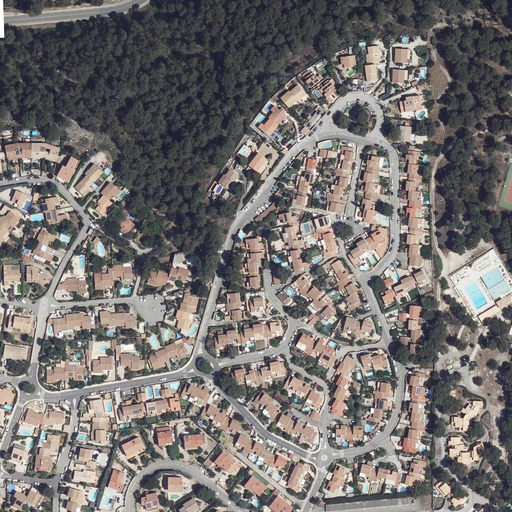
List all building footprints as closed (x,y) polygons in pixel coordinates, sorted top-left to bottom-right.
[(378,53),(381,53),(380,44),(369,46),(370,54),(367,54),(368,62),(379,60),(378,53)] [(407,63),(408,49),(396,48),(395,62),(407,63)] [(355,54),(343,56),(344,63),(344,67),(356,65),(355,54)] [(375,74),(377,74),(376,64),(365,66),(367,82),(376,81),(375,74)] [(404,84),(405,70),(393,69),(392,83),(404,84)] [(312,73),(319,82),(321,80),(314,71),(312,73)] [(312,87),(319,82),(312,73),(307,77),(308,80),(310,82),(309,83),(312,87)] [(338,90),(335,87),(333,89),(331,86),(333,85),(331,82),(323,88),(327,93),(325,95),(328,98),(338,90)] [(297,100),(306,92),(297,83),(289,91),(288,90),(281,98),(289,106),(297,99),(297,100)] [(405,101),(399,103),(401,113),(424,109),(423,106),(421,106),(419,96),(405,98),(405,101)] [(269,117),(271,118),(278,125),(286,115),(277,108),(269,117)] [(278,125),(271,118),(262,129),(270,136),(279,126),(278,125)] [(312,118),(307,124),(312,128),(317,122),(312,118)] [(406,126),(401,126),(400,133),(399,140),(411,141),(413,123),(406,122),(406,126)] [(304,127),(301,131),(306,136),(310,131),(304,127)] [(10,156),(15,155),(15,159),(20,158),(27,158),(31,158),(31,143),(27,142),(17,143),(5,145),(7,160),(10,159),(10,156)] [(60,147),(51,145),(44,143),(35,143),(31,143),(31,158),(33,158),(34,155),(40,154),(40,158),(43,158),(48,159),(48,156),(54,157),(53,160),(57,161),(60,147)] [(342,155),(341,159),(353,162),(355,153),(353,152),(351,152),(352,148),(342,146),(341,150),(343,150),(342,155)] [(405,163),(408,164),(417,165),(418,160),(417,160),(414,160),(415,155),(417,155),(420,155),(420,152),(410,151),(410,154),(408,154),(406,154),(405,163)] [(71,164),(73,165),(78,155),(69,152),(67,155),(74,157),(71,164)] [(261,167),(267,160),(259,153),(250,165),(261,174),(264,169),(261,167)] [(69,177),(73,165),(71,164),(74,157),(67,155),(65,162),(62,161),(57,172),(62,174),(63,171),(66,172),(65,175),(69,177)] [(369,169),(380,171),(381,167),(379,167),(381,157),(369,155),(367,164),(368,165),(370,165),(369,169)] [(318,160),(315,160),(309,158),(306,158),(304,162),(308,163),(307,170),(311,171),(312,168),(314,169),(316,169),(318,160)] [(353,162),(341,159),(340,164),(341,164),(343,164),(342,169),(340,169),(337,168),(337,172),(347,174),(348,170),(350,171),(351,171),(353,162)] [(75,186),(82,192),(88,186),(104,171),(95,162),(85,172),(87,174),(75,186)] [(420,170),(421,165),(417,165),(408,164),(408,173),(409,173),(411,173),(411,177),(417,178),(421,179),(421,175),(419,174),(416,174),(417,169),(419,170),(420,170)] [(365,172),(363,181),(367,182),(376,184),(376,179),(374,178),(375,174),(379,175),(380,171),(369,169),(367,168),(366,172),(365,172)] [(226,172),(221,178),(225,181),(223,183),(228,187),(232,183),(234,184),(241,175),(234,170),(229,175),(226,172)] [(311,171),(307,170),(305,177),(301,176),(301,181),(309,183),(313,183),(315,175),(313,174),(311,174),(311,171)] [(335,185),(344,187),(348,188),(350,179),(349,179),(346,178),(347,174),(337,172),(336,176),(338,176),(341,177),(340,181),(337,181),(336,181),(335,185)] [(299,190),(298,193),(303,194),(304,191),(307,192),(309,183),(301,181),(298,180),(297,185),(300,186),(299,190)] [(405,190),(409,190),(418,191),(418,187),(415,187),(415,181),(408,181),(406,181),(405,190)] [(361,190),(367,191),(369,192),(368,196),(378,198),(379,194),(374,193),(375,188),(378,189),(379,185),(376,184),(367,182),(366,186),(362,186),(361,190)] [(108,200),(113,195),(117,189),(110,183),(100,193),(103,195),(97,202),(100,204),(95,210),(101,215),(108,208),(112,203),(108,200)] [(327,197),(328,197),(331,198),(337,199),(338,195),(341,196),(342,196),(344,187),(335,185),(332,185),(331,189),(332,189),(334,190),(333,194),(331,194),(328,193),(327,197)] [(88,186),(82,192),(84,195),(91,189),(88,186)] [(32,196),(16,190),(12,202),(21,206),(23,202),(25,203),(26,198),(31,200),(32,196)] [(404,199),(410,200),(412,200),(411,204),(422,205),(422,202),(417,201),(417,196),(421,197),(421,192),(418,191),(409,190),(409,195),(405,195),(404,199)] [(303,194),(298,193),(297,200),(294,199),(293,204),(305,206),(307,197),(303,196),(303,194)] [(368,199),(365,199),(363,198),(361,208),(365,209),(373,210),(374,206),(372,205),(373,201),(377,202),(378,198),(368,196),(368,199)] [(42,203),(44,212),(46,212),(55,210),(55,205),(52,206),(52,204),(54,204),(58,203),(58,197),(45,199),(46,202),(42,203)] [(327,210),(339,213),(340,208),(344,209),(345,205),(340,204),(332,202),(331,207),(328,206),(327,210)] [(14,208),(4,203),(1,210),(7,215),(6,217),(4,219),(3,217),(2,216),(0,218),(0,224),(5,228),(6,229),(10,224),(13,226),(19,219),(10,212),(11,210),(14,208)] [(129,203),(121,211),(124,214),(132,205),(129,203)] [(411,208),(409,208),(407,207),(406,217),(410,217),(418,218),(419,213),(415,213),(416,208),(421,209),(422,205),(411,204),(411,208)] [(109,209),(108,208),(101,215),(103,216),(109,209)] [(57,209),(55,210),(46,212),(47,220),(51,220),(52,224),(68,221),(66,214),(58,216),(56,216),(56,214),(58,214),(57,209)] [(377,211),(373,210),(365,209),(364,213),(360,212),(359,217),(365,218),(364,222),(371,224),(376,224),(377,220),(372,219),(373,215),(376,216),(377,211)] [(20,218),(11,210),(10,212),(19,219),(20,218)] [(136,212),(134,216),(142,221),(144,217),(136,212)] [(299,222),(300,222),(299,220),(297,221),(295,216),(292,217),(290,212),(279,215),(280,219),(283,219),(284,223),(289,222),(291,221),(292,224),(299,222)] [(134,225),(122,215),(115,222),(127,232),(134,225)] [(316,229),(317,233),(326,230),(325,226),(327,225),(329,225),(328,220),(324,221),(323,217),(320,218),(315,219),(316,224),(317,224),(319,223),(320,227),(318,228),(316,229)] [(421,223),(422,219),(418,218),(410,217),(408,226),(410,226),(412,227),(412,231),(419,232),(422,232),(422,228),(420,228),(417,227),(418,223),(420,223),(421,223)] [(125,235),(127,232),(115,222),(113,224),(125,235)] [(283,233),(284,238),(296,235),(294,226),(293,227),(290,227),(285,228),(286,232),(283,233)] [(372,236),(369,238),(370,240),(371,242),(374,240),(376,242),(380,240),(381,242),(385,240),(379,229),(371,234),(372,236)] [(321,240),(323,244),(334,241),(332,232),(330,233),(328,233),(326,230),(317,233),(318,236),(320,236),(323,235),(324,239),(322,240),(321,240)] [(39,242),(47,246),(49,242),(48,241),(48,240),(54,242),(56,237),(45,231),(44,235),(40,233),(36,241),(39,242)] [(407,243),(410,244),(418,245),(419,240),(416,239),(417,235),(411,235),(408,234),(407,243)] [(296,235),(284,238),(285,242),(288,242),(289,246),(295,245),(297,244),(297,247),(303,246),(302,243),(298,244),(296,235)] [(250,244),(250,251),(256,251),(256,248),(258,247),(263,247),(263,242),(259,243),(258,238),(246,239),(247,244),(250,244)] [(365,240),(369,246),(372,250),(375,248),(371,242),(369,244),(368,241),(370,240),(369,238),(365,240)] [(357,243),(358,246),(363,254),(367,251),(365,249),(369,246),(365,240),(364,239),(357,243)] [(334,241),(323,244),(324,249),(326,248),(327,248),(328,252),(327,253),(324,254),(325,258),(334,255),(333,251),(336,250),(337,250),(334,241)] [(49,247),(47,246),(39,242),(35,250),(38,252),(37,255),(48,260),(51,254),(45,252),(46,250),(47,251),(49,247)] [(406,252),(409,253),(411,253),(413,253),(412,257),(418,258),(422,258),(423,255),(418,254),(419,250),(422,250),(422,245),(418,245),(410,244),(410,248),(406,248),(406,252)] [(298,250),(296,250),(291,251),(291,256),(288,256),(289,261),(301,258),(299,249),(303,248),(303,246),(297,247),(298,250)] [(351,253),(348,255),(354,265),(358,263),(357,262),(355,259),(359,256),(361,259),(365,256),(363,254),(358,246),(350,251),(351,253)] [(256,251),(250,251),(251,253),(251,258),(249,258),(248,258),(249,263),(257,262),(261,262),(260,257),(264,256),(264,252),(259,252),(257,253),(256,251)] [(176,254),(173,264),(180,263),(187,258),(189,256),(188,252),(176,254)] [(301,258),(289,261),(290,266),(294,265),(295,272),(301,271),(300,268),(302,268),(303,267),(307,267),(306,262),(302,263),(301,258)] [(331,270),(334,274),(344,268),(339,260),(338,261),(332,264),(334,268),(332,269),(331,270)] [(249,272),(250,275),(255,274),(255,272),(257,272),(258,271),(257,262),(249,263),(245,263),(246,268),(247,268),(249,268),(249,272)] [(116,277),(121,276),(123,276),(124,279),(131,279),(130,263),(123,264),(123,265),(112,266),(112,269),(113,274),(113,277),(113,280),(116,280),(116,277)] [(4,266),(4,281),(12,281),(19,282),(19,271),(11,271),(11,266),(4,266)] [(27,283),(33,283),(33,279),(44,284),(47,278),(37,273),(38,270),(33,268),(27,268),(27,283)] [(178,271),(171,269),(169,275),(168,279),(175,282),(176,279),(179,279),(187,282),(190,272),(179,268),(178,271)] [(344,268),(334,274),(336,278),(338,277),(339,276),(341,280),(340,281),(337,283),(339,286),(348,281),(346,277),(348,276),(349,275),(344,268)] [(105,286),(113,286),(113,280),(113,277),(113,274),(112,269),(108,269),(108,275),(101,275),(101,274),(94,274),(95,289),(102,289),(102,286),(105,286)] [(168,279),(169,275),(159,271),(158,274),(151,272),(147,283),(154,285),(155,282),(158,283),(166,285),(168,279)] [(423,271),(414,274),(416,278),(413,279),(416,284),(418,282),(422,280),(423,283),(428,281),(423,271)] [(255,274),(250,275),(250,282),(247,283),(247,287),(260,286),(259,277),(257,277),(255,277),(255,274)] [(307,289),(311,285),(308,282),(309,281),(302,274),(294,283),(297,286),(298,285),(299,284),(303,288),(301,289),(299,291),(302,294),(307,289)] [(411,280),(410,276),(401,280),(403,283),(406,291),(411,289),(409,287),(413,285),(416,284),(413,279),(411,280)] [(33,279),(33,283),(42,289),(44,284),(33,279)] [(67,282),(63,282),(64,290),(68,290),(68,291),(76,291),(79,291),(79,293),(87,293),(86,281),(79,282),(79,279),(67,280),(67,282)] [(348,281),(339,286),(338,287),(339,290),(341,288),(341,290),(345,288),(346,287),(348,291),(347,292),(345,292),(348,297),(355,292),(358,290),(353,282),(352,283),(350,284),(348,281)] [(393,292),(395,296),(402,294),(403,297),(408,294),(406,291),(403,283),(394,287),(395,291),(393,292)] [(313,288),(311,285),(307,289),(302,294),(305,296),(306,295),(308,293),(312,296),(310,298),(313,302),(319,295),(321,293),(315,287),(313,288)] [(389,299),(395,296),(393,292),(391,293),(390,289),(381,293),(386,304),(390,302),(389,299)] [(281,292),(278,295),(280,298),(283,302),(289,297),(285,293),(283,295),(281,292)] [(350,311),(352,310),(359,305),(357,302),(359,300),(360,300),(355,292),(348,297),(345,298),(345,299),(347,302),(350,300),(352,304),(349,306),(348,307),(350,311)] [(190,313),(192,313),(194,306),(197,306),(199,297),(184,293),(180,310),(190,313)] [(226,304),(227,307),(236,306),(236,302),(240,302),(239,293),(227,294),(227,299),(231,298),(231,303),(226,304)] [(319,308),(323,305),(325,303),(327,305),(330,301),(328,299),(325,302),(319,295),(313,302),(310,304),(314,308),(316,305),(319,308)] [(250,302),(251,312),(255,312),(255,307),(260,306),(260,309),(265,309),(263,297),(254,298),(254,302),(250,302)] [(328,306),(320,315),(327,321),(336,312),(329,306),(332,303),(330,301),(327,305),(328,306)] [(476,317),(479,322),(497,313),(497,312),(503,309),(500,302),(494,305),(494,307),(476,317)] [(410,305),(409,317),(418,318),(419,311),(422,311),(423,306),(410,305)] [(230,320),(242,319),(241,310),(239,310),(237,310),(236,306),(227,307),(227,311),(230,311),(232,311),(232,315),(231,315),(229,316),(230,320)] [(180,310),(178,310),(176,317),(178,318),(180,318),(179,320),(177,327),(188,330),(191,321),(188,320),(190,313),(180,310)] [(118,326),(117,314),(110,314),(108,315),(108,313),(108,311),(100,312),(101,324),(108,323),(109,326),(118,326)] [(308,318),(311,321),(316,315),(313,312),(308,318)] [(118,326),(126,325),(126,328),(136,327),(135,316),(130,316),(130,313),(117,314),(118,326)] [(81,314),(73,314),(73,315),(74,326),(82,325),(82,328),(92,328),(91,316),(83,317),(81,317),(81,315),(81,314)] [(28,320),(28,316),(22,316),(22,317),(14,317),(14,315),(10,315),(9,327),(13,327),(13,326),(31,327),(31,321),(28,320)] [(74,326),(73,315),(66,315),(66,317),(66,319),(64,319),(56,320),(57,322),(53,322),(53,329),(57,328),(57,331),(67,330),(67,327),(74,326)] [(316,315),(311,321),(313,323),(319,318),(316,315)] [(356,320),(356,319),(347,317),(344,328),(349,330),(349,329),(349,327),(354,328),(353,330),(352,334),(356,335),(356,334),(359,324),(355,323),(356,320)] [(418,318),(409,317),(408,329),(412,329),(421,330),(421,326),(418,325),(418,318)] [(267,327),(268,336),(272,336),(272,333),(271,331),(276,330),(276,333),(277,334),(281,333),(280,321),(270,322),(270,324),(271,326),(267,327)] [(363,322),(360,321),(359,324),(356,334),(360,335),(361,330),(366,331),(365,334),(370,335),(373,323),(364,321),(363,322)] [(254,324),(254,327),(255,336),(259,336),(259,335),(259,332),(264,332),(264,334),(264,337),(268,336),(267,327),(263,327),(263,323),(254,324)] [(241,336),(242,343),(246,342),(246,340),(246,337),(250,337),(251,339),(251,340),(255,340),(255,336),(254,327),(249,328),(249,324),(244,325),(245,331),(245,333),(241,333),(241,336)] [(227,330),(228,334),(229,343),(233,342),(233,339),(238,339),(237,334),(237,329),(227,330)] [(411,339),(413,339),(415,339),(415,341),(420,342),(421,335),(424,335),(424,330),(421,330),(412,329),(411,339)] [(225,347),(229,346),(229,343),(228,334),(223,334),(223,331),(218,331),(219,337),(219,339),(215,339),(216,349),(220,349),(220,346),(220,344),(224,343),(225,346),(225,347)] [(310,341),(311,339),(312,338),(304,333),(297,344),(302,346),(303,343),(307,345),(306,349),(305,350),(308,352),(313,343),(310,341)] [(175,343),(164,347),(165,349),(169,358),(177,355),(179,354),(180,357),(187,354),(183,343),(188,341),(183,338),(174,341),(175,343)] [(321,357),(325,349),(327,346),(323,344),(325,340),(320,338),(318,343),(317,345),(313,343),(308,352),(307,354),(311,356),(313,351),(317,354),(321,357)] [(414,344),(412,344),(411,344),(410,353),(421,354),(422,349),(419,349),(420,342),(415,341),(414,344)] [(21,358),(20,360),(26,361),(28,348),(7,345),(5,358),(10,359),(10,356),(21,358)] [(331,357),(332,355),(335,350),(331,348),(329,351),(325,349),(321,357),(319,360),(323,362),(325,359),(329,361),(327,364),(326,366),(330,367),(334,359),(331,357)] [(162,363),(170,360),(169,358),(165,349),(154,353),(156,356),(149,358),(153,369),(160,366),(160,364),(162,363)] [(120,365),(129,365),(132,365),(132,368),(139,368),(139,357),(131,357),(131,354),(120,354),(120,355),(120,365)] [(371,357),(370,354),(361,356),(363,365),(367,364),(368,366),(368,367),(373,365),(371,357)] [(371,357),(373,365),(374,369),(378,367),(378,366),(378,364),(382,363),(383,365),(383,367),(387,366),(385,357),(381,358),(380,356),(380,355),(371,357)] [(357,362),(347,356),(345,359),(347,360),(356,365),(357,362)] [(93,373),(100,373),(100,369),(103,369),(111,369),(111,358),(100,358),(100,361),(93,361),(93,373)] [(354,369),(356,365),(347,360),(345,364),(343,363),(338,360),(336,364),(339,366),(337,370),(342,373),(345,374),(348,376),(350,372),(349,372),(347,370),(349,366),(351,367),(354,369)] [(270,363),(271,366),(272,375),(277,374),(277,372),(276,370),(281,369),(281,372),(282,374),(286,374),(284,363),(280,364),(279,363),(279,361),(270,363)] [(76,365),(65,365),(65,368),(65,377),(74,377),(74,380),(84,380),(84,368),(76,368),(76,365)] [(259,372),(261,382),(264,381),(264,379),(263,377),(268,375),(268,378),(269,379),(273,378),(272,375),(271,366),(261,368),(262,370),(262,371),(259,372)] [(65,379),(65,377),(65,368),(60,368),(53,368),(53,370),(46,370),(47,382),(54,382),(54,379),(57,379),(65,379)] [(245,371),(244,368),(235,370),(235,372),(235,374),(231,375),(233,385),(238,384),(237,381),(237,379),(241,378),(242,380),(242,381),(246,380),(245,371)] [(256,383),(261,382),(259,372),(255,373),(254,371),(254,370),(245,371),(246,380),(247,383),(251,382),(251,379),(255,378),(256,381),(256,383)] [(348,376),(345,374),(343,377),(341,376),(336,384),(339,385),(346,389),(348,386),(348,385),(346,384),(348,380),(347,379),(348,376)] [(410,385),(413,385),(422,387),(423,382),(419,381),(420,377),(413,376),(411,375),(410,385)] [(292,390),(296,392),(302,381),(294,377),(293,378),(292,380),(289,378),(284,387),(288,389),(289,386),(290,384),(294,387),(293,388),(292,390)] [(302,381),(296,392),(300,394),(301,394),(302,391),(306,393),(305,396),(304,398),(307,400),(312,390),(309,388),(310,387),(310,385),(302,381)] [(376,391),(375,395),(385,396),(386,392),(388,392),(389,393),(391,383),(378,382),(377,387),(379,387),(381,387),(381,391),(378,391),(376,391)] [(189,397),(194,399),(199,388),(190,384),(190,385),(189,387),(185,385),(181,394),(182,397),(183,398),(184,396),(185,397),(186,394),(187,392),(191,394),(190,396),(189,397)] [(350,391),(346,389),(339,385),(334,393),(336,394),(338,395),(337,398),(340,400),(342,397),(342,398),(344,394),(346,395),(347,395),(350,391)] [(414,399),(425,401),(425,398),(425,397),(424,396),(420,396),(421,391),(425,392),(425,387),(422,387),(413,385),(412,394),(415,395),(414,399)] [(5,388),(5,389),(4,391),(1,390),(2,388),(0,386),(0,400),(5,403),(6,399),(13,402),(16,396),(13,394),(14,391),(5,388)] [(205,407),(206,404),(209,397),(206,396),(207,394),(209,388),(205,387),(203,390),(199,388),(194,399),(193,401),(205,407)] [(312,390),(307,400),(306,401),(311,404),(313,401),(316,403),(315,406),(314,407),(317,409),(322,400),(319,398),(320,396),(320,395),(312,390)] [(265,409),(271,402),(273,399),(265,393),(264,394),(262,396),(259,394),(253,402),(257,404),(258,402),(260,400),(264,403),(262,405),(262,406),(265,409)] [(385,396),(375,395),(375,399),(377,399),(379,399),(379,404),(377,404),(375,403),(375,408),(381,409),(384,409),(387,410),(388,400),(387,400),(385,400),(385,396)] [(181,409),(179,397),(169,399),(170,403),(167,404),(168,408),(171,408),(175,407),(176,408),(176,410),(181,409)] [(340,400),(337,398),(332,406),(333,407),(335,408),(333,412),(342,417),(344,413),(343,412),(340,411),(342,407),(345,409),(347,404),(340,400)] [(90,405),(88,405),(89,414),(103,412),(102,399),(90,401),(90,405)] [(409,411),(412,412),(421,413),(421,409),(418,409),(419,404),(421,404),(424,405),(425,401),(414,399),(414,403),(412,403),(410,402),(409,411)] [(155,401),(157,413),(161,413),(161,409),(168,408),(167,404),(165,404),(164,401),(164,400),(155,401)] [(144,407),(145,412),(152,411),(152,414),(157,413),(155,401),(146,403),(146,404),(146,407),(144,407)] [(452,416),(452,420),(456,420),(456,423),(456,425),(459,425),(459,428),(463,428),(463,430),(467,430),(468,424),(470,423),(471,423),(471,416),(469,415),(470,412),(472,413),(475,415),(477,412),(477,411),(479,407),(478,405),(482,405),(482,401),(472,401),(472,402),(469,402),(465,409),(463,407),(460,411),(465,414),(463,417),(459,417),(459,416),(452,416)] [(129,418),(134,417),(132,405),(127,406),(126,402),(122,403),(122,409),(123,411),(119,412),(120,421),(125,420),(124,418),(124,416),(129,415),(129,417),(129,418)] [(265,409),(263,412),(267,414),(268,413),(269,411),(273,414),(272,416),(270,418),(273,421),(279,412),(276,410),(278,407),(271,402),(265,409)] [(132,405),(134,417),(138,417),(138,413),(145,412),(144,407),(141,407),(141,405),(141,404),(132,405)] [(213,419),(217,411),(218,408),(210,404),(209,406),(206,412),(211,414),(209,417),(213,419)] [(379,418),(381,418),(382,419),(384,409),(381,409),(375,408),(371,408),(371,412),(372,413),(374,413),(374,417),(371,417),(369,417),(368,420),(378,422),(379,418)] [(225,427),(228,420),(224,419),(225,417),(227,412),(223,410),(221,413),(217,411),(213,419),(212,422),(216,424),(217,422),(222,424),(219,428),(223,430),(225,427)] [(43,422),(46,414),(43,413),(42,414),(35,412),(35,413),(29,411),(26,422),(39,426),(40,421),(43,422)] [(46,414),(43,422),(43,423),(49,424),(49,422),(54,423),(65,425),(66,414),(51,411),(50,415),(46,414)] [(310,418),(316,421),(320,414),(313,411),(310,418)] [(285,430),(288,432),(293,423),(289,421),(290,419),(291,418),(293,415),(288,412),(287,416),(283,414),(277,424),(281,426),(282,426),(283,423),(287,426),(286,428),(285,430)] [(407,420),(412,421),(419,422),(420,418),(423,418),(423,414),(421,413),(412,412),(411,416),(408,416),(407,420)] [(236,434),(241,423),(233,419),(232,420),(229,427),(233,429),(231,432),(236,434)] [(306,425),(298,421),(297,422),(296,424),(293,423),(288,432),(292,434),(293,432),(294,429),(298,431),(297,434),(301,436),(306,425)] [(110,423),(108,423),(95,423),(93,423),(92,442),(100,442),(105,442),(105,430),(110,430),(110,423)] [(301,436),(300,437),(304,439),(304,440),(312,444),(316,435),(313,433),(315,430),(306,425),(301,436)] [(346,427),(346,425),(336,425),(336,437),(341,438),(341,434),(346,434),(346,439),(350,439),(350,428),(346,428),(346,427)] [(350,428),(350,439),(353,439),(354,434),(358,434),(358,438),(363,438),(363,425),(354,425),(353,427),(350,427),(350,428)] [(157,429),(159,443),(165,443),(172,442),(170,427),(157,429)] [(408,438),(416,440),(420,440),(420,436),(417,435),(418,430),(411,429),(409,429),(408,438)] [(40,454),(50,456),(51,450),(51,447),(56,448),(59,448),(61,435),(49,434),(48,442),(44,441),(43,448),(41,448),(40,454)] [(184,436),(185,447),(197,446),(197,445),(203,444),(201,434),(184,436)] [(244,447),(243,450),(247,452),(250,446),(251,443),(247,441),(248,439),(249,437),(240,434),(235,445),(239,447),(240,445),(241,443),(245,445),(244,447)] [(127,456),(133,453),(131,449),(134,447),(136,451),(143,447),(139,437),(121,445),(127,456)] [(453,453),(453,457),(457,457),(459,457),(459,463),(463,463),(463,465),(471,464),(472,462),(471,460),(475,461),(478,460),(479,456),(478,453),(483,451),(487,449),(483,442),(474,447),(475,450),(471,450),(471,452),(461,452),(461,449),(465,449),(465,445),(461,445),(459,445),(459,441),(461,441),(461,437),(451,437),(451,441),(449,441),(449,446),(453,446),(453,449),(450,449),(450,453),(453,453)] [(406,451),(416,453),(417,449),(414,448),(412,448),(412,443),(415,444),(416,440),(408,438),(404,438),(404,442),(400,441),(399,446),(404,447),(406,447),(406,451)] [(250,446),(247,452),(250,454),(252,451),(252,449),(256,442),(252,441),(251,443),(253,444),(252,447),(250,446)] [(259,456),(263,448),(265,445),(256,441),(256,442),(252,449),(256,451),(255,453),(255,454),(259,456)] [(12,456),(13,457),(19,459),(18,461),(22,462),(24,459),(27,460),(30,452),(15,447),(12,456)] [(259,456),(258,459),(262,461),(263,459),(264,458),(268,460),(267,461),(266,464),(269,466),(272,460),(273,457),(270,455),(271,453),(272,452),(263,448),(259,456)] [(90,455),(93,455),(94,451),(83,449),(82,453),(80,453),(78,461),(89,463),(90,458),(90,455)] [(223,451),(214,461),(218,465),(219,464),(227,470),(235,461),(223,451)] [(50,456),(40,454),(37,454),(36,466),(39,467),(39,469),(47,471),(47,468),(52,468),(53,462),(51,462),(52,460),(52,456),(50,456)] [(278,456),(274,455),(273,457),(276,458),(274,461),(272,460),(269,466),(273,467),(275,463),(278,456)] [(279,455),(278,456),(275,463),(279,465),(278,468),(282,470),(287,459),(279,455)] [(412,462),(409,471),(412,472),(422,474),(422,470),(421,470),(419,469),(420,465),(422,465),(425,466),(426,462),(416,459),(415,463),(413,463),(412,462)] [(235,461),(227,470),(231,474),(239,464),(235,461)] [(371,469),(373,462),(368,461),(367,465),(363,464),(360,476),(365,477),(365,473),(370,474),(368,480),(371,480),(370,483),(372,483),(372,480),(375,470),(371,469)] [(19,463),(17,467),(17,471),(23,473),(25,465),(19,463)] [(296,465),(291,474),(302,479),(304,474),(303,474),(301,473),(303,469),(305,470),(308,471),(310,468),(301,463),(299,467),(297,466),(296,465)] [(333,473),(335,474),(342,477),(343,473),(346,474),(348,470),(337,465),(333,473)] [(375,470),(372,480),(376,481),(377,479),(378,476),(382,477),(382,480),(381,481),(386,482),(389,470),(379,468),(379,469),(379,471),(375,470)] [(108,486),(116,488),(117,487),(120,488),(122,484),(120,483),(124,473),(113,469),(108,486)] [(389,470),(386,482),(390,483),(391,480),(396,481),(397,474),(398,472),(389,470)] [(91,472),(86,471),(85,474),(83,473),(74,471),(72,480),(89,484),(91,472)] [(409,475),(407,475),(405,484),(417,487),(418,482),(415,482),(416,477),(421,478),(422,474),(412,472),(411,476),(409,475)] [(302,479),(291,474),(289,478),(286,476),(284,481),(289,483),(291,483),(289,487),(298,492),(300,488),(297,487),(295,486),(297,482),(299,482),(300,483),(302,479)] [(442,483),(439,486),(445,492),(450,488),(454,484),(456,482),(452,478),(450,480),(445,474),(439,479),(441,481),(441,482),(442,483)] [(245,484),(251,489),(259,495),(266,487),(252,475),(245,484)] [(167,490),(174,490),(175,488),(182,488),(182,477),(168,477),(167,490)] [(333,482),(332,481),(330,481),(326,489),(337,494),(339,490),(337,489),(338,485),(343,486),(344,483),(341,482),(335,479),(333,482)] [(454,484),(450,488),(455,495),(460,490),(454,484)] [(460,490),(455,495),(454,496),(456,499),(455,500),(457,503),(468,494),(462,488),(460,490)] [(72,503),(77,505),(81,506),(84,496),(82,496),(79,495),(80,491),(70,489),(67,498),(71,499),(73,499),(72,503)] [(28,493),(25,499),(32,503),(34,500),(37,502),(41,492),(37,490),(36,493),(29,490),(28,493)] [(14,502),(22,505),(25,499),(28,493),(23,491),(21,494),(15,491),(13,496),(17,497),(14,502)] [(146,508),(152,507),(152,505),(159,503),(156,492),(146,494),(146,496),(142,497),(141,504),(145,504),(146,508)] [(277,496),(271,504),(280,511),(279,511),(288,511),(292,507),(277,496)] [(181,511),(188,511),(198,506),(193,497),(183,504),(184,506),(179,509),(181,511)] [(326,505),(326,511),(409,504),(408,498),(326,505)] [(72,511),(74,511),(75,511),(77,505),(72,503),(70,503),(68,502),(66,510),(70,511),(72,511)]
